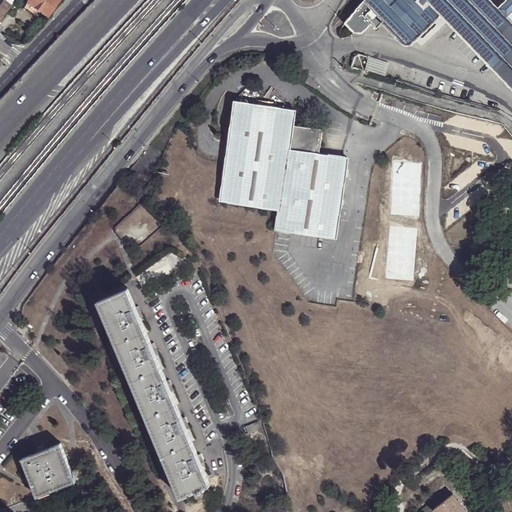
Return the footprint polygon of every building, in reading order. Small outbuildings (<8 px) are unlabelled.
[(0,22),(13,5),(11,5),(9,2),(5,0),(1,0),(0,2),(0,22)] [(28,0),(28,1),(24,7),(35,15),(39,9),(48,16),(59,0),(28,0)] [(366,0),(364,0),(345,22),(354,32),(355,32),(363,32),(372,23),(368,18),(374,11),(366,0)] [(368,18),(372,23),(377,28),(383,22),(401,41),(407,44),(414,41),(442,15),(511,88),(511,0),(366,0),(374,11),(368,18)] [(369,59),(365,72),(386,78),(389,65),(369,59)] [(225,164),(220,201),(279,210),(294,124),(296,109),(235,101),(225,164)] [(323,128),(294,124),(279,210),(276,230),(337,239),(347,158),(320,154),(323,128)] [(197,490),(202,488),(209,485),(196,453),(179,413),(159,364),(143,327),(127,288),(101,299),(183,496),(197,490)] [(77,481),(62,443),(22,458),(38,496),(77,481)] [(464,511),(454,498),(436,511),(464,511)]
